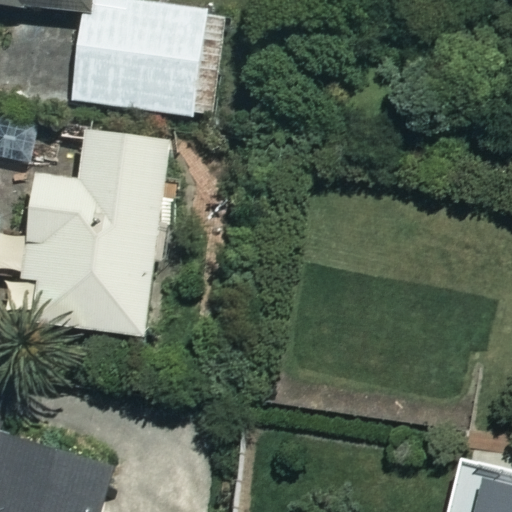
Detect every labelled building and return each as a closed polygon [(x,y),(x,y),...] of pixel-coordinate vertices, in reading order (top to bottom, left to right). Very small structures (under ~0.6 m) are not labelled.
[(0,0),(0,4),(81,14),(82,0),(0,0)] [(206,0),(82,0),(81,14),(73,99),(212,112),(222,1),(206,0)] [(164,134),(80,124),(74,174),(25,168),(12,273),(32,275),(27,317),(139,331),(164,134)] [(113,511),(99,508),(112,458),(0,429),(0,511),(113,511)] [(461,511),(511,511),(511,472),(473,463),(461,511)]
